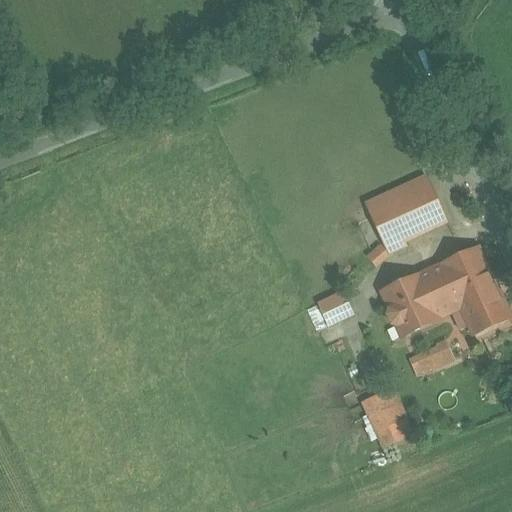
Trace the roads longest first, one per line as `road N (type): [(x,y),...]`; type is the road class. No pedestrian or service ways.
road 1 (unclassified): [(0,163),(402,14)]
road 2 (unclassified): [(511,247),(402,14)]
